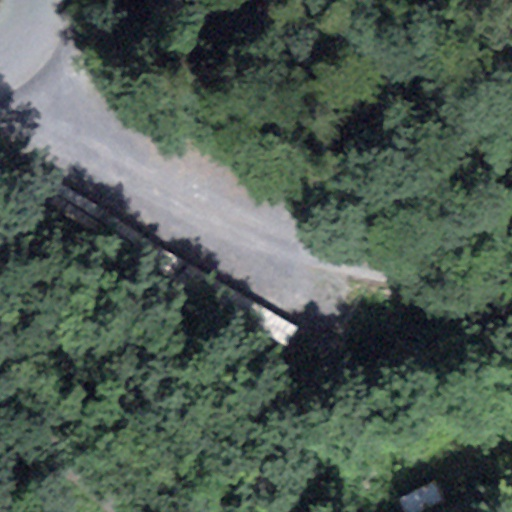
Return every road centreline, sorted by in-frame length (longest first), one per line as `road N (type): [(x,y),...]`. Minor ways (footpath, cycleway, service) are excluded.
road 1 (track): [(0,66),(135,164),(258,231),(449,300),(511,308)]
road 2 (track): [(0,431),(110,511)]
